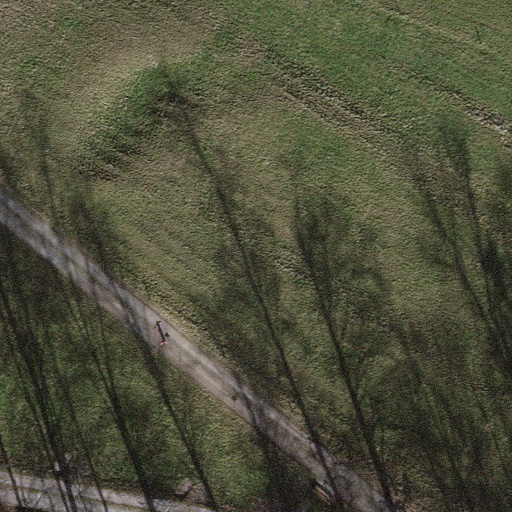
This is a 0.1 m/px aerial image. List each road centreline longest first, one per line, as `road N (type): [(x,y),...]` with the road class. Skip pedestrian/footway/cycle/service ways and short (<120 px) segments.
road 1 (track): [(0,197),(382,511)]
road 2 (track): [(0,488),(138,511)]
